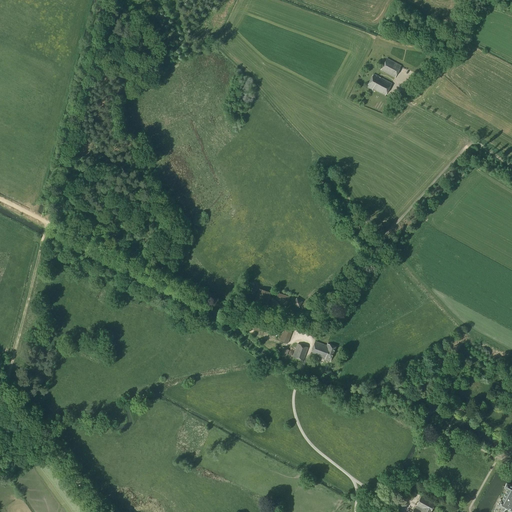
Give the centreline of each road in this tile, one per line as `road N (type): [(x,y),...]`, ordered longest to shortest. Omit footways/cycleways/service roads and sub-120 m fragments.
road 1 (track): [(0,200),(217,307),(293,327),(292,316),(335,302),(474,142)]
road 2 (track): [(47,224),(9,382),(97,511)]
road 3 (track): [(474,142),(398,96),(455,39),(475,0)]
road 4 (track): [(308,334),(294,413),(309,443),(354,479),(356,511)]
